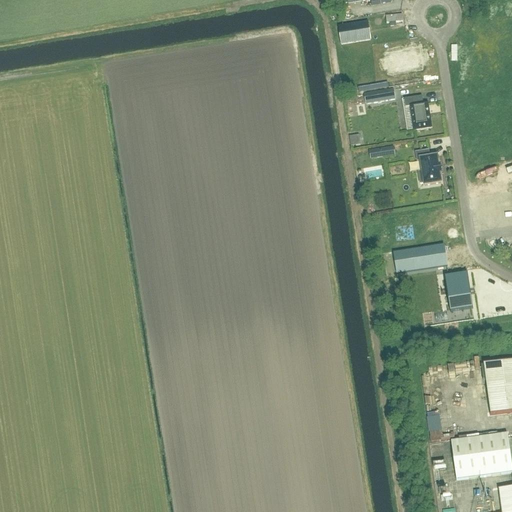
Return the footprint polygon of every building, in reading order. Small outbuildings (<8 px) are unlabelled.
[(356,25),(339,28),(341,44),(359,41),(356,25)] [(388,49),(391,68),(421,63),(418,44),(388,49)] [(384,93),(364,96),(366,106),(386,103),(384,93)] [(424,105),(422,98),(405,101),(406,109),(411,108),(414,131),(431,129),(427,105),(424,105)] [(383,158),(395,156),(393,148),(381,150),(383,158)] [(440,176),(442,176),(441,168),(439,168),(437,159),(430,160),(429,153),(416,155),(417,163),(421,162),(423,173),(418,174),(420,186),(425,185),(425,188),(441,185),(440,176)] [(394,255),(397,276),(447,268),(444,247),(394,255)] [(473,310),(473,309),(471,309),(466,276),(468,276),(468,275),(445,279),(447,279),(452,312),(450,313),(451,313),(473,310)] [(490,417),(511,413),(511,362),(483,367),(490,417)] [(457,482),(511,474),(511,465),(508,436),(452,443),(457,482)] [(446,458),(437,458),(438,467),(447,467),(446,458)] [(511,511),(511,488),(499,491),(501,511),(511,511)]
